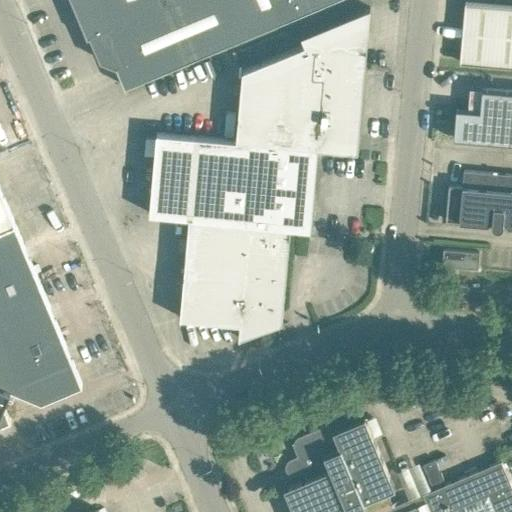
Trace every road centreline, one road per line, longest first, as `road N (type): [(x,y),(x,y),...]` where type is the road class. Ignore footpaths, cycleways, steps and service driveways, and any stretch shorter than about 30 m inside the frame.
road 1 (unclassified): [(173,407),(2,0)]
road 2 (unclassified): [(396,324),(424,0)]
road 3 (unclassified): [(173,407),(396,324)]
road 4 (unclassified): [(0,478),(173,407)]
